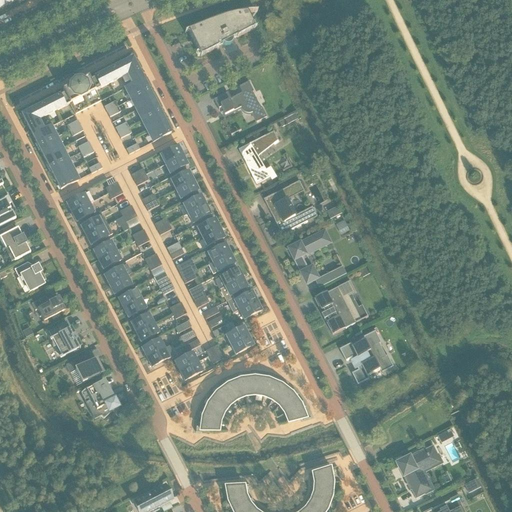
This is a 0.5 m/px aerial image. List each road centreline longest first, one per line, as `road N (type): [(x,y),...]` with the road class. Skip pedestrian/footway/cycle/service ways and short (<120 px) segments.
road 1 (residential): [(35,210),(145,422),(159,431)]
road 2 (residential): [(157,410),(50,202)]
road 3 (residential): [(306,333),(200,125)]
road 4 (residential): [(185,133),(291,341)]
road 5 (residential): [(4,114),(141,44)]
road 6 (residential): [(157,410),(291,341)]
road 7 (tertiary): [(0,71),(124,14)]
road 8 (tertiary): [(118,2),(0,58)]
